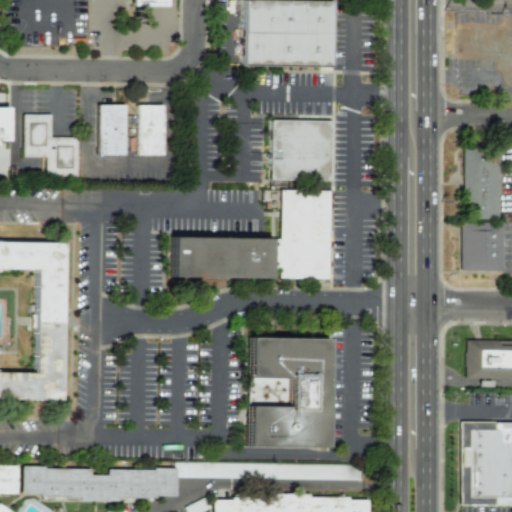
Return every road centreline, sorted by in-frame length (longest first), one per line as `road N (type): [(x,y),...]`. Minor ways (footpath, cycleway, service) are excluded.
road 1 (residential): [(93,327),(163,326),(241,307),(392,307)]
road 2 (residential): [(192,0),(190,58),(181,69),(0,71)]
road 3 (primary): [(392,307),(392,511)]
road 4 (primary): [(428,308),(429,110)]
road 5 (primary): [(392,0),(392,156)]
road 6 (primary): [(392,156),(392,307)]
road 7 (primary): [(428,449),(428,308)]
